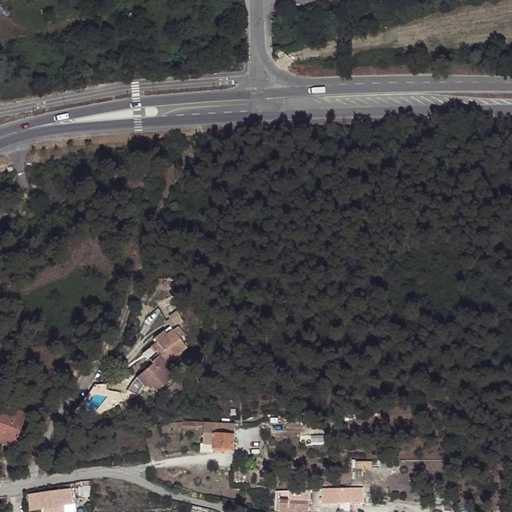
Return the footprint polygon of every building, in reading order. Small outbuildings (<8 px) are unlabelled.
[(170,315),(173,324),(185,321),(183,311),(170,315)] [(153,339),(157,344),(173,331),(169,327),(153,339)] [(178,328),(173,332),(180,340),(184,337),(178,328)] [(173,331),(157,344),(150,349),(154,354),(156,353),(160,357),(152,364),(153,365),(141,375),(149,385),(156,394),(177,377),(166,364),(186,349),(180,340),(173,332),(173,331)] [(127,392),(136,397),(143,387),(149,385),(141,375),(136,380),(135,379),(127,392)] [(92,388),(87,395),(93,396),(108,398),(109,387),(92,388)] [(26,415),(1,405),(0,407),(0,442),(14,447),(26,415)] [(234,423),(204,421),(204,425),(203,442),(203,443),(213,444),(213,449),(233,449),(233,434),(234,423)] [(213,451),(213,449),(213,444),(203,443),(203,442),(200,442),(200,450),(213,451)] [(80,485),(81,496),(89,496),(88,485),(80,485)] [(361,487),(320,487),(320,503),(337,503),(337,502),(361,502),(361,487)] [(442,488),(431,488),(432,505),(443,505),(442,488)] [(69,489),(27,494),(29,510),(71,505),(69,489)] [(278,511),(307,511),(307,499),(278,498),(278,511)]
